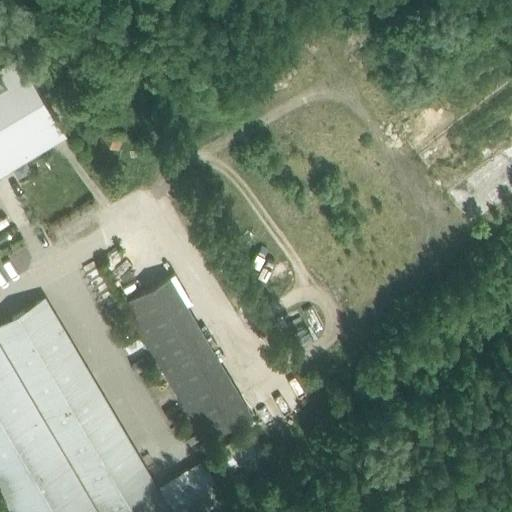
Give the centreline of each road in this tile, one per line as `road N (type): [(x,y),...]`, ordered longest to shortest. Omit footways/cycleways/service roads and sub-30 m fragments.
road 1 (track): [(511,235),(367,354),(337,367),(287,358),(242,318)]
road 2 (unclassified): [(0,275),(172,167)]
road 3 (track): [(172,167),(144,43),(147,0)]
road 4 (track): [(242,318),(172,167)]
